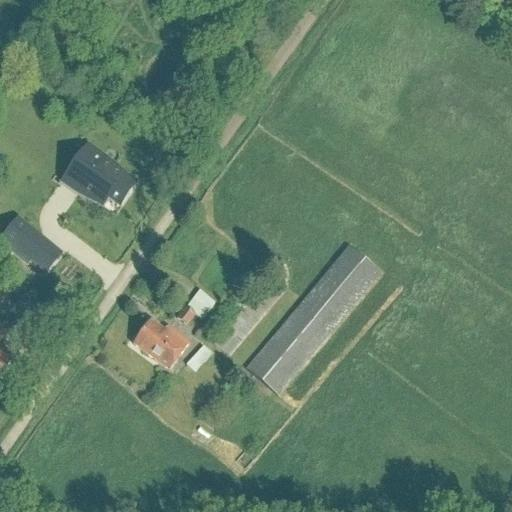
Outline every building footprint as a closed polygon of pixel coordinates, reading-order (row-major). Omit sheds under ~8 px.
[(135,188),(111,171),(99,162),(85,152),(81,158),(71,172),(64,182),(92,202),(102,208),(107,201),(120,209),(135,188)] [(41,241),(17,221),(2,240),(26,261),(41,241)] [(348,252),(247,373),(278,399),(379,278),(348,252)] [(215,345),(230,358),(285,293),(270,280),(215,345)] [(186,329),(194,318),(203,324),(216,308),(198,294),(185,311),(184,311),(176,321),(186,329)] [(151,324),(132,348),(168,375),(189,347),(167,331),(164,335),(151,324)] [(0,337),(0,379),(11,364),(0,355),(0,343),(3,340),(0,337)] [(201,351),(187,369),(195,376),(210,359),(201,351)]
